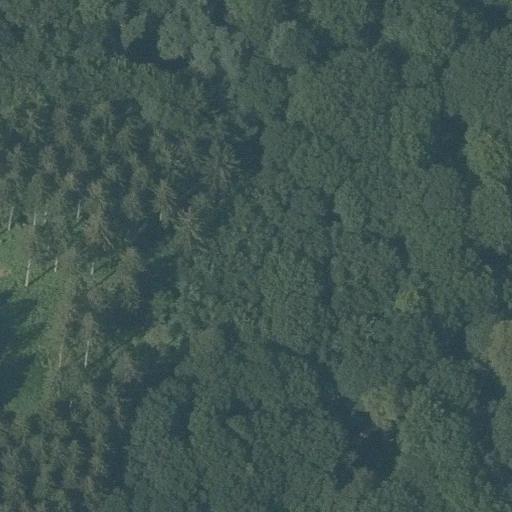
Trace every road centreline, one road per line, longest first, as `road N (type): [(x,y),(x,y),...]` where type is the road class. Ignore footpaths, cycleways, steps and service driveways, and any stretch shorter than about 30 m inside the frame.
road 1 (unknown): [(511,70),(461,186),(395,289),(348,511)]
road 2 (track): [(383,0),(290,125),(239,138),(185,127),(74,0)]
